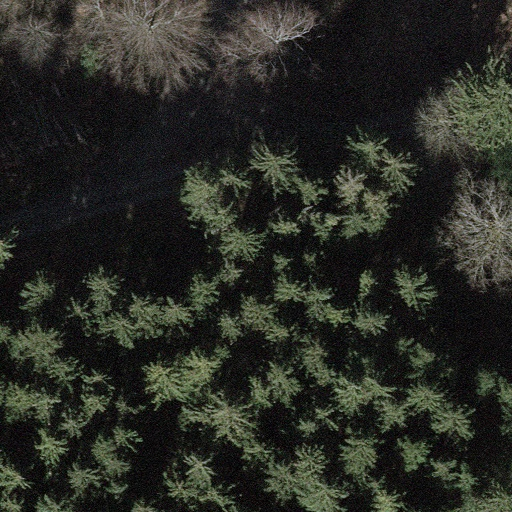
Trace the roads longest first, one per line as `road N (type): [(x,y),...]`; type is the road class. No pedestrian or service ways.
road 1 (track): [(511,77),(0,234)]
road 2 (track): [(167,183),(236,0)]
